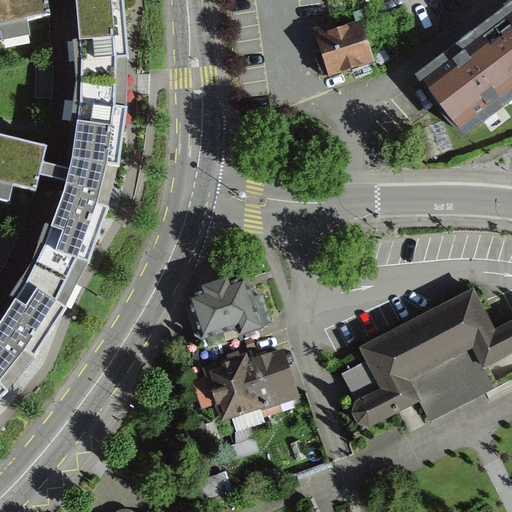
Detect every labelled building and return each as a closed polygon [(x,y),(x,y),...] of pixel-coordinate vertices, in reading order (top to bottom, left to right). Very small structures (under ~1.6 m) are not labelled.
[(49,23),(44,0),(0,0),(0,42),(1,49),(33,43),(29,27),(49,23)] [(0,332),(0,408),(8,400),(1,392),(26,360),(31,365),(66,318),(56,310),(78,266),(90,271),(109,214),(98,211),(108,173),(118,175),(126,117),(114,116),(117,67),(128,67),(123,8),(113,11),(110,0),(76,0),(78,6),(81,49),(72,50),(77,89),(71,131),(79,131),(69,181),(52,239),(28,292),(0,332)] [(511,103),(511,8),(415,80),(461,141),(511,103)] [(372,17),(343,23),(342,18),(321,22),(331,70),(381,59),(372,17)] [(37,97),(49,98),(51,76),(55,76),(56,68),(41,67),(37,97)] [(46,148),(0,137),(0,181),(36,190),(46,148)] [(204,297),(188,301),(201,343),(238,332),(240,339),(263,332),(262,328),(270,325),(262,298),(255,300),(252,291),(247,293),(245,286),(231,290),(228,282),(202,290),(204,297)] [(475,292),(362,348),(379,382),(346,398),(358,423),(420,392),(432,417),(492,387),(482,366),(511,351),(511,318),(493,328),(475,292)] [(247,355),(204,369),(223,425),(298,400),(283,354),(250,365),(247,355)]
